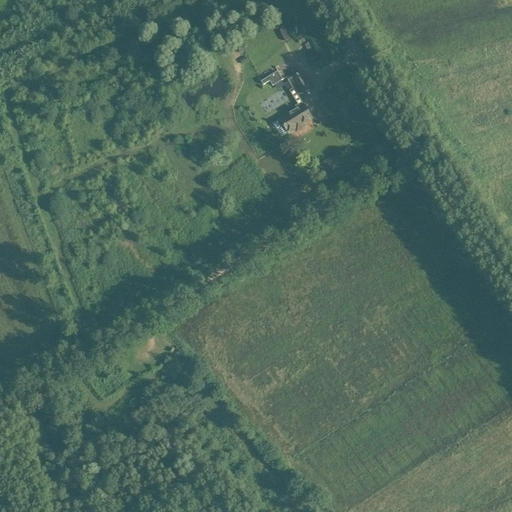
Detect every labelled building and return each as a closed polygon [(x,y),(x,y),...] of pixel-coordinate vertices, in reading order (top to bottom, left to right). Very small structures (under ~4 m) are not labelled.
[(278,25),(284,41),(295,36),(289,21),(278,25)] [(312,41),(305,44),(310,58),(317,56),(312,41)] [(283,79),(278,71),(267,77),(273,86),(283,79)] [(311,88),(301,72),(288,80),(298,96),(311,88)] [(297,131),(305,126),(303,123),(312,118),(304,104),(280,119),(288,132),(295,128),(297,131)]
